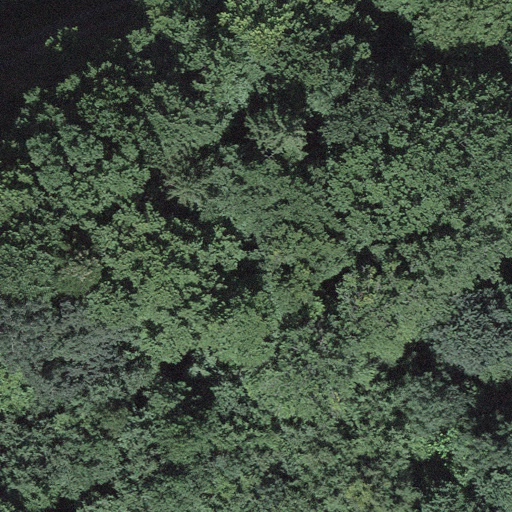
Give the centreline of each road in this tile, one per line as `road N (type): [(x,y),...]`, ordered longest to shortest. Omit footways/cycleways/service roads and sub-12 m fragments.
road 1 (track): [(182,0),(96,13),(0,56)]
road 2 (track): [(511,69),(405,0)]
